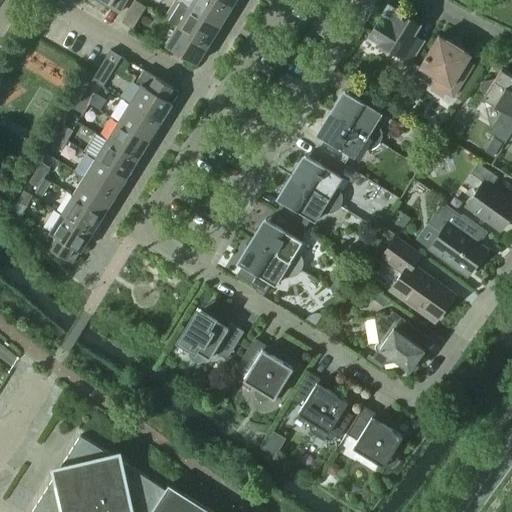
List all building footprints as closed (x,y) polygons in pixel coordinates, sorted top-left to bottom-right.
[(100,0),(120,12),(127,0),(100,0)] [(135,0),(134,0),(122,21),(132,28),(146,6),(135,0)] [(217,0),(192,0),(188,7),(219,26),(230,8),(217,0)] [(177,25),(177,26),(207,45),(219,26),(188,7),(180,2),(169,21),(177,25)] [(368,35),(409,60),(410,61),(423,40),(413,34),(419,24),(388,4),(368,35)] [(196,64),(207,45),(177,26),(165,45),(196,64)] [(438,35),(419,66),(437,77),(430,89),(443,96),(445,92),(453,96),(473,64),(466,59),(470,54),(463,50),(464,48),(446,38),(445,39),(438,35)] [(105,58),(92,80),(102,86),(116,65),(105,58)] [(481,81),(480,84),(483,97),(482,98),(483,98),(485,106),(493,104),(502,110),(489,131),(505,141),(511,130),(511,74),(501,68),(494,78),(481,81)] [(129,103),(159,122),(179,91),(144,69),(136,81),(141,84),(129,103)] [(331,112),(380,142),(380,141),(382,136),(382,131),(379,126),(376,123),(382,112),(378,110),(384,100),(355,82),(349,92),(344,89),(331,112)] [(80,98),(89,103),(95,93),(86,88),(80,98)] [(80,98),(74,108),(83,113),(89,103),(80,98)] [(129,103),(118,121),(148,141),(159,122),(129,103)] [(316,147),(344,164),(350,154),(354,157),(360,147),(366,149),(371,149),(376,146),(379,142),(380,142),(331,112),(317,134),(322,137),(316,147)] [(118,121),(106,140),(137,159),(148,141),(118,121)] [(58,135),(66,140),(73,130),(64,125),(58,135)] [(66,140),(58,135),(51,145),(60,150),(66,140)] [(106,140),(95,158),(125,177),(137,159),(106,140)] [(291,175),(340,206),(340,205),(342,200),(342,195),(340,190),(336,186),(342,176),(338,174),(344,164),(316,147),(310,156),(305,153),(291,175)] [(95,158),(84,176),(114,196),(125,177),(95,158)] [(35,172),(44,177),(50,167),(41,162),(35,172)] [(483,181),(465,205),(500,230),(511,212),(511,201),(490,186),(497,176),(477,162),(470,173),(483,181)] [(44,177),(35,172),(29,182),(38,187),(44,177)] [(276,211),(305,228),(311,218),(315,221),(321,211),(326,213),(331,212),(336,210),(340,207),(340,206),(291,175),(277,198),(282,201),(276,211)] [(84,176),(72,195),(103,214),(114,196),(84,176)] [(19,217),(26,206),(32,195),(23,190),(17,200),(15,204),(13,206),(19,217)] [(72,195),(61,213),(91,232),(103,214),(72,195)] [(411,218),(399,210),(396,208),(384,225),(398,235),(399,234),(411,218)] [(252,239),(301,270),(301,269),(303,264),(302,259),(300,254),(296,250),(303,240),(299,238),(305,228),(276,211),(270,220),(265,217),(252,239)] [(435,212),(428,222),(440,231),(428,248),(467,276),(487,248),(435,212)] [(91,232),(61,213),(49,232),(56,237),(49,248),(73,263),(91,232)] [(386,249),(381,256),(399,269),(402,272),(399,276),(390,289),(399,296),(431,319),(450,291),(413,264),(420,254),(399,240),(395,237),(386,249)] [(301,270),(252,239),(238,262),(243,265),(236,275),(265,292),(271,282),(275,285),(281,275),(286,277),(292,276),(297,274),(300,270),(301,270)] [(206,357),(209,358),(213,351),(226,359),(244,331),(230,322),(227,327),(197,309),(178,339),(191,347),(189,350),(189,354),(191,357),(193,360),(197,361),(201,361),(204,360),(206,357)] [(417,360),(416,358),(423,349),(413,341),(420,331),(392,310),(388,315),(387,314),(374,317),(374,318),(375,318),(379,342),(378,342),(376,344),(375,346),(375,348),(376,350),(377,350),(373,356),(372,356),(383,365),(384,364),(384,363),(398,361),(409,368),(411,368),(413,369),(414,369),(416,368),(417,367),(418,366),(418,365),(418,364),(418,363),(418,362),(418,361),(417,360)] [(254,338),(237,366),(247,372),(243,379),(256,388),(255,391),(255,394),(256,397),(259,399),(262,400),(265,400),(268,398),(270,396),(274,398),(292,368),(263,349),(266,345),(254,338)] [(335,440),(338,438),(353,415),(342,409),(347,401),(317,383),(320,378),(309,371),(291,400),(302,406),(297,413),(311,421),(310,424),(310,427),(311,430),(313,432),(314,433),(328,441),(329,441),(332,441),(335,440)] [(363,405),(346,433),(357,440),(352,447),(383,466),(385,463),(387,465),(390,465),(393,464),(395,462),(396,459),(396,456),(395,453),(393,451),(402,435),(372,417),(375,412),(363,405)] [(273,430),(264,446),(276,453),(285,438),(273,430)] [(213,511),(168,483),(165,488),(80,435),(31,511),(213,511)] [(327,467),(327,468),(327,470),(327,471),(328,472),(329,473),(330,473),(331,474),(332,474),(333,474),(335,473),(336,473),(336,472),(337,471),(338,470),(338,468),(338,467),(337,466),(336,465),(336,464),(335,463),(333,463),(332,463),(331,463),(330,463),(329,464),(328,465),(327,466),(327,467)]
